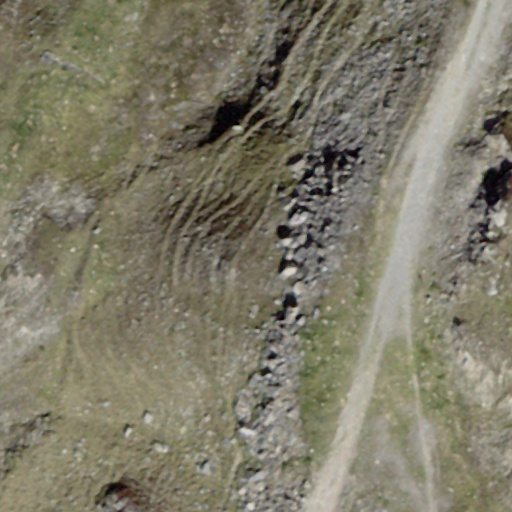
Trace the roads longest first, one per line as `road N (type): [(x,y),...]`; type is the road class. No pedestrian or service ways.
road 1 (track): [(405,268),(501,0)]
road 2 (track): [(318,511),(405,268)]
